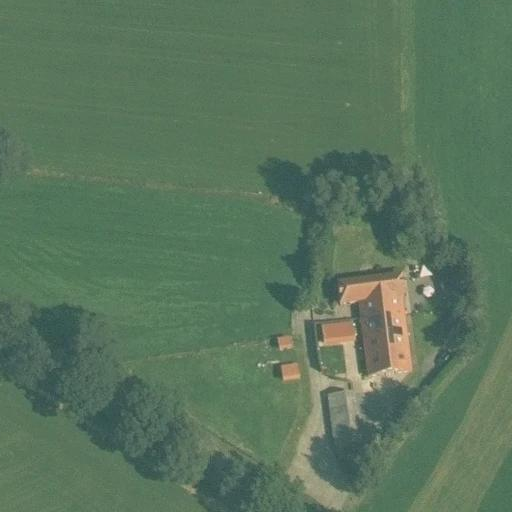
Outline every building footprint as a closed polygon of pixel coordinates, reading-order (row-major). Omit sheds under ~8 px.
[(410,372),(401,298),(403,298),(401,280),(339,288),(341,306),(358,304),(368,378),(410,372)] [(466,332),(453,327),(448,338),(461,344),(466,332)] [(288,339),(277,341),(279,353),(290,351),(288,339)] [(297,365),(280,367),(282,381),(299,379),(297,365)] [(329,415),(331,432),(333,450),(362,447),(360,429),(357,412),(355,395),(327,398),(329,415)]
